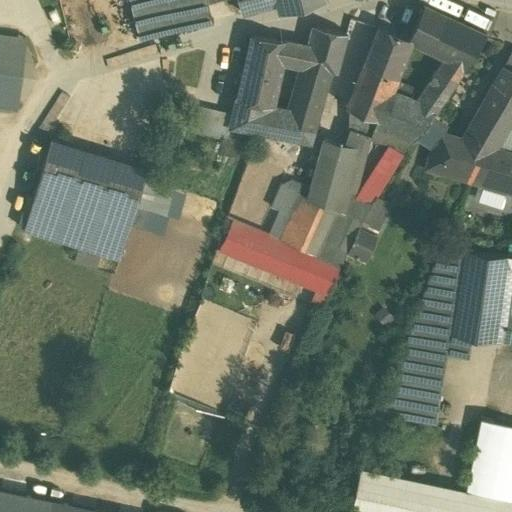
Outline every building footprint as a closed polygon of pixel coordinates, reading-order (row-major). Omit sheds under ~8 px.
[(168,0),(129,0),(140,38),(177,29),(168,0)] [(168,0),(177,29),(201,23),(192,0),(168,0)] [(274,0),(237,0),(241,11),(275,1),(274,0)] [(274,0),(275,1),(277,11),(320,0),(274,0)] [(485,33),(425,3),(408,36),(410,37),(409,40),(445,57),(465,67),(481,39),(482,39),(485,33)] [(408,36),(378,24),(356,77),(388,88),(409,40),(410,37),(408,36)] [(346,32),(316,25),(311,28),(308,44),(304,63),(315,66),(331,69),(336,70),(346,32)] [(20,33),(0,30),(0,97),(13,99),(20,33)] [(283,39),(250,35),(238,97),(269,104),(279,58),(283,39)] [(308,44),(283,39),(279,58),(304,63),(308,44)] [(445,57),(421,92),(425,104),(421,113),(427,118),(428,117),(429,118),(465,67),(445,57)] [(304,63),(291,108),(302,111),(315,66),(304,63)] [(315,66),(302,111),(318,114),(331,69),(315,66)] [(411,100),(387,91),(388,88),(356,77),(345,105),(358,111),(399,127),(411,100)] [(511,85),(496,79),(488,92),(511,100),(511,85)] [(511,116),(511,100),(488,92),(465,131),(466,138),(494,146),(511,116)] [(269,104),(238,97),(232,127),(243,129),(310,142),(318,114),(302,111),(291,108),(269,104)] [(411,100),(399,127),(416,134),(427,118),(421,113),(425,104),(411,100)] [(399,127),(358,111),(351,128),(369,135),(391,144),(399,127)] [(429,118),(428,117),(427,118),(416,134),(415,135),(417,137),(422,140),(431,144),(435,135),(437,136),(443,126),(429,118)] [(232,127),(229,126),(227,137),(222,136),(218,151),(237,156),(243,129),(232,127)] [(416,134),(399,127),(391,144),(404,149),(415,135),(416,134)] [(277,209),(268,231),(340,262),(341,263),(366,204),(350,197),(369,135),(351,128),(345,142),(324,137),(310,186),(291,179),(280,183),(270,206),(277,209)] [(437,136),(435,135),(431,144),(424,169),(467,180),(476,147),(437,136)] [(146,167),(49,137),(23,226),(119,255),(146,167)] [(422,140),(417,137),(413,143),(418,146),(422,140)] [(511,157),(491,151),(476,147),(467,180),(483,185),(477,199),(500,207),(505,192),(511,193),(511,157)] [(218,246),(327,292),(340,262),(268,231),(231,216),(218,246)] [(509,255),(462,247),(449,331),(496,338),(498,325),(506,271),(509,255)] [(511,272),(506,271),(498,325),(511,327),(511,272)] [(169,394),(223,413),(256,319),(203,300),(169,394)] [(511,327),(498,325),(496,338),(511,340),(511,327)] [(511,423),(480,417),(465,488),(511,498),(511,423)] [(511,511),(511,498),(359,465),(348,511),(511,511)] [(0,511),(45,511),(48,501),(0,489),(0,511)] [(99,511),(48,501),(45,511),(99,511)]
